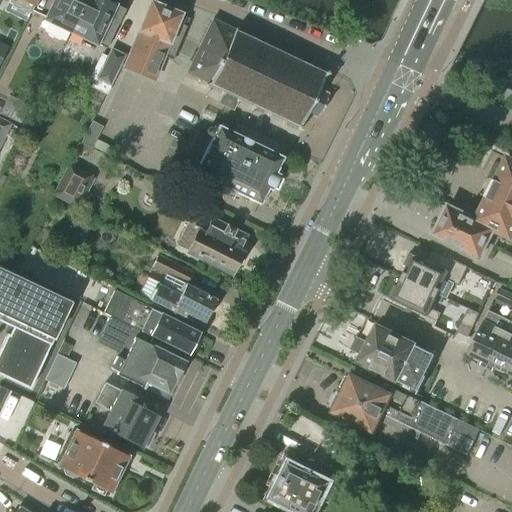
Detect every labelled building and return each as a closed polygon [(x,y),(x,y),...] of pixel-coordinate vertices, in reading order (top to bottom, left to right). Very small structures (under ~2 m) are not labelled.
[(28,15),(32,7),(35,0),(8,0),(6,4),(28,15)] [(69,34),(85,0),(53,0),(43,22),(69,34)] [(85,0),(69,34),(97,47),(98,45),(106,49),(124,10),(102,0),(85,0)] [(164,58),(172,61),(185,27),(182,25),(185,18),(179,15),(180,14),(150,2),(123,70),(154,82),(164,58)] [(190,65),(186,72),(188,74),(207,83),(206,83),(206,86),(209,85),(221,91),(220,92),(222,93),(217,103),(233,111),(237,101),(238,99),(251,105),(251,107),(253,109),(254,107),(266,112),(265,114),(268,115),(269,113),(275,117),(282,120),(281,123),(283,124),(284,121),(296,128),(298,131),(300,130),(299,127),(305,114),(316,119),(319,113),(325,100),(327,94),(317,89),(323,76),(327,74),(326,72),(323,73),(310,67),(311,64),(309,63),(308,66),(295,60),(296,57),(294,56),(293,59),(280,53),(281,50),(279,49),(278,52),(265,46),(266,43),(264,42),(262,41),(253,37),(251,36),(249,35),(248,37),(236,32),(237,29),(235,28),(234,31),(211,20),(210,22),(200,44),(190,65)] [(100,56),(86,85),(104,94),(123,56),(110,50),(106,58),(100,56)] [(7,96),(0,111),(0,114),(20,124),(29,106),(7,96)] [(0,146),(11,124),(0,118),(0,146)] [(91,149),(102,127),(91,121),(80,143),(91,149)] [(194,173),(259,205),(267,190),(271,192),(279,175),(275,173),(283,157),(217,125),(194,173)] [(511,161),(506,158),(476,220),(511,237),(511,161)] [(79,209),(96,178),(69,163),(52,195),(79,209)] [(472,228),(476,220),(447,206),(433,235),(445,240),(444,241),(460,249),(461,248),(461,249),(465,241),(476,247),(483,233),(472,228)] [(218,265),(228,271),(229,270),(234,269),(239,259),(237,255),(237,253),(236,253),(239,247),(244,236),(231,230),(232,228),(224,224),(224,226),(216,222),(216,221),(193,210),(176,244),(188,249),(187,251),(218,265)] [(406,267),(401,277),(437,294),(445,279),(456,284),(464,266),(443,256),(438,267),(409,253),(403,265),(406,267)] [(157,256),(151,267),(187,285),(193,274),(157,256)] [(0,268),(0,322),(11,327),(8,335),(6,334),(0,346),(0,375),(29,389),(70,302),(0,268)] [(153,295),(150,301),(157,304),(183,317),(184,314),(203,323),(215,299),(164,275),(159,286),(158,285),(153,295)] [(440,314),(430,309),(437,294),(401,277),(396,286),(393,285),(387,298),(436,322),(440,314)] [(102,313),(108,316),(178,351),(186,355),(189,349),(193,351),(201,335),(197,333),(198,332),(160,314),(114,291),(102,313)] [(467,309),(456,332),(467,337),(478,314),(467,309)] [(471,346),(467,354),(488,364),(504,331),(508,321),(488,311),(483,321),(471,346)] [(142,387),(159,396),(162,391),(167,393),(173,379),(174,380),(183,362),(174,358),(178,351),(108,316),(96,341),(119,353),(117,357),(115,356),(109,368),(116,372),(115,374),(142,387)] [(434,355),(423,349),(376,326),(375,328),(373,328),(367,339),(369,340),(367,343),(356,337),(350,349),(361,355),(361,356),(362,356),(359,362),(363,364),(396,381),(394,384),(416,395),(425,377),(424,376),(434,355)] [(511,334),(504,331),(488,364),(507,373),(511,362),(511,334)] [(64,389),(76,364),(58,355),(45,380),(64,389)] [(452,431),(457,419),(419,401),(384,384),(381,391),(350,376),(349,378),(347,378),(342,389),(344,390),(340,397),(336,395),(331,405),(335,407),(333,412),(372,431),(377,421),(417,439),(420,432),(469,454),(474,442),(452,431)] [(102,427),(140,446),(141,444),(145,446),(152,434),(147,432),(149,430),(148,429),(154,417),(134,407),(138,400),(119,391),(119,392),(103,384),(92,405),(109,413),(102,427)] [(0,391),(0,409),(14,414),(19,398),(0,391)] [(479,430),(457,419),(452,431),(474,442),(479,430)] [(74,431),(56,467),(62,470),(64,474),(71,478),(76,477),(109,493),(127,456),(107,447),(108,445),(95,439),(94,441),(74,431)] [(308,474),(284,462),(276,479),(280,481),(271,498),(289,507),(288,509),(293,511),(324,511),(316,507),(320,498),(331,504),(338,489),(327,484),(332,475),(312,466),(308,474)]
